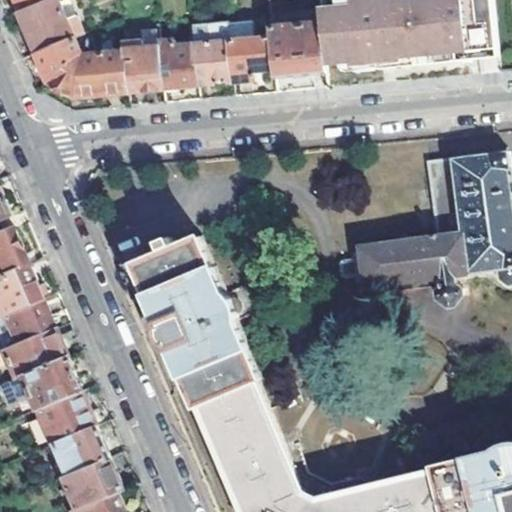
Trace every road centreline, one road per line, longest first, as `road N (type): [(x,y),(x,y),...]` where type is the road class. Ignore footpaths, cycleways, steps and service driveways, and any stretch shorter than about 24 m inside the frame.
road 1 (residential): [(30,146),(511,101)]
road 2 (residential): [(187,511),(30,146)]
